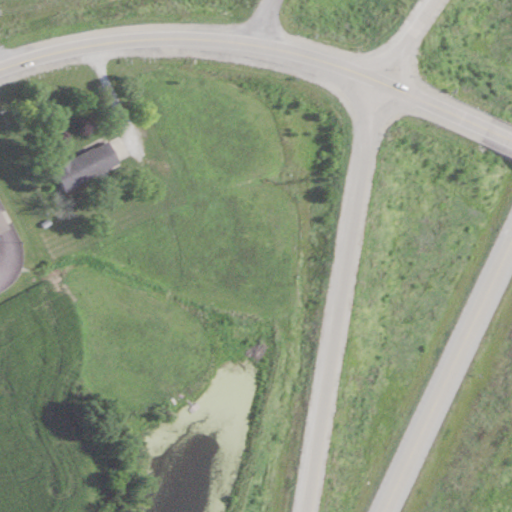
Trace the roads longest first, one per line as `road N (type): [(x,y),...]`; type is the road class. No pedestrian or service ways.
road 1 (secondary): [(503,137),(296,61),(194,42),(84,45),(0,68)]
road 2 (trunk): [(391,92),(365,143),(307,511)]
road 3 (trunk): [(387,511),(511,245)]
road 4 (trunk): [(407,33),(356,68),(296,61)]
